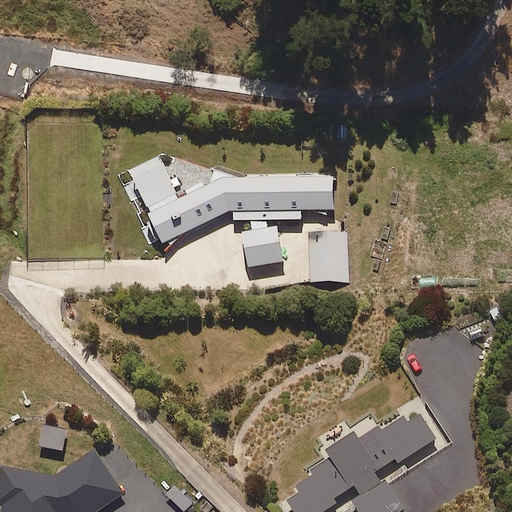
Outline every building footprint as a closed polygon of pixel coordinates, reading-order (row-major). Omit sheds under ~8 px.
[(147,246),(163,239),(165,243),(230,210),(234,210),(234,220),(252,220),(252,230),(244,232),(251,267),(285,261),(278,226),(269,228),(268,220),(303,220),(303,210),(336,209),(335,175),(221,178),(180,196),(176,187),(182,184),(178,174),(173,176),(168,163),(172,161),(168,150),(117,172),(130,201),(134,199),(140,212),(137,213),(143,226),(140,228),(147,246)] [(312,282),(347,282),(347,234),(332,234),(312,234),(312,282)] [(399,461),(436,437),(418,409),(385,430),(381,424),(361,436),(356,429),(327,448),(331,455),(311,468),(314,473),(297,483),(301,489),(288,497),(298,511),(318,511),(338,500),(335,496),(356,483),(362,492),(354,497),(363,511),(397,511),(405,507),(380,467),(396,457),(399,461)] [(76,431),(43,428),(41,445),(74,449),(76,431)] [(95,511),(125,492),(97,451),(56,475),(1,464),(0,471),(0,502),(4,503),(2,511),(95,511)] [(194,500),(177,484),(167,494),(184,511),(194,500)]
